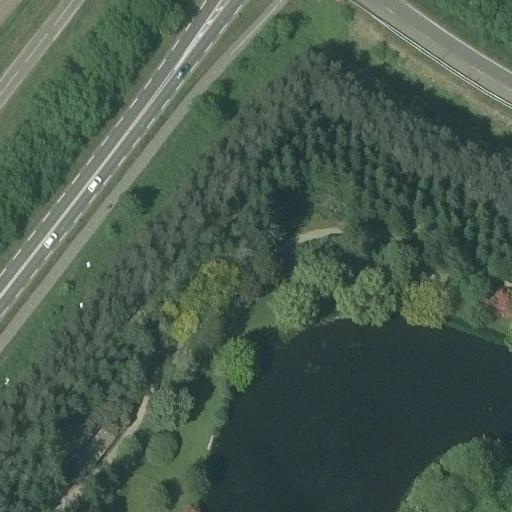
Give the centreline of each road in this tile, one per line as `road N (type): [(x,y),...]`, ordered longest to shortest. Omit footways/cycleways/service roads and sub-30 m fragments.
road 1 (secondary): [(0,295),(228,0)]
road 2 (motorway): [(386,0),(511,83)]
